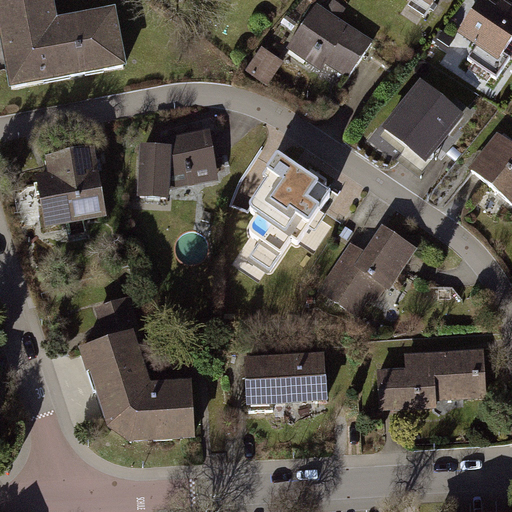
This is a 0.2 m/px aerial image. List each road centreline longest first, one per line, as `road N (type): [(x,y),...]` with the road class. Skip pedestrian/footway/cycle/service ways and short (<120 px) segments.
road 1 (residential): [(0,129),(174,94),(213,92),(247,102),(323,143),(443,228),(476,254),(511,308)]
road 2 (residential): [(511,476),(82,501)]
road 3 (residential): [(0,279),(42,417),(82,501)]
